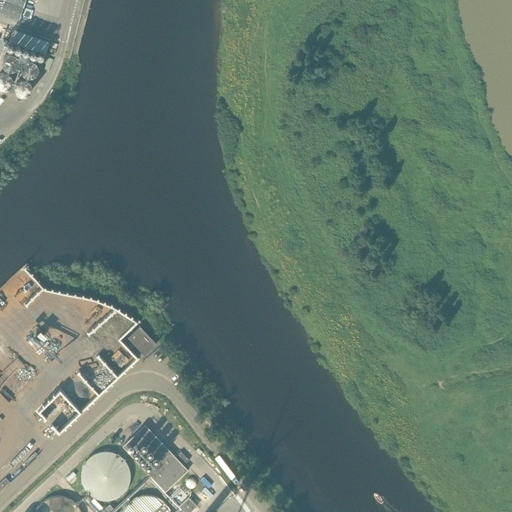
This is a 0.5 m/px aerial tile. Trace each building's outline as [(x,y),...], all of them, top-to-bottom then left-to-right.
[(0,0),(0,12),(19,19),(23,7),(25,0),(0,0)] [(15,30),(11,42),(45,54),(49,42),(15,30)] [(156,343),(139,325),(127,337),(144,355),(156,343)] [(188,470),(173,454),(145,425),(122,446),(165,492),(188,470)] [(81,476),(81,481),(83,484),(84,488),(87,491),(90,494),(93,497),(97,498),(101,500),(105,500),(109,500),(113,499),(116,497),(120,495),(123,493),(126,490),(128,486),(129,482),(130,478),(130,474),(129,470),(128,466),(126,462),(123,459),(120,456),(117,453),(113,452),(108,451),(104,451),(100,451),(96,453),(92,455),(89,457),(86,460),(84,464),(82,468),(81,472),(81,476)] [(170,511),(169,508),(167,505),(164,502),(161,499),(157,497),(154,495),(150,495),(145,494),(141,495),(138,496),(134,498),(131,500),(128,503),(125,506),(124,510),(123,511),(170,511)] [(69,498),(65,496),(61,496),(57,495),(53,496),(49,497),(45,499),(42,502),(39,505),(37,508),(35,511),(34,511),(81,511),(80,510),(78,506),(76,503),(73,500),(69,498)] [(184,511),(190,511),(194,509),(197,506),(188,497),(179,506),(184,511)]
